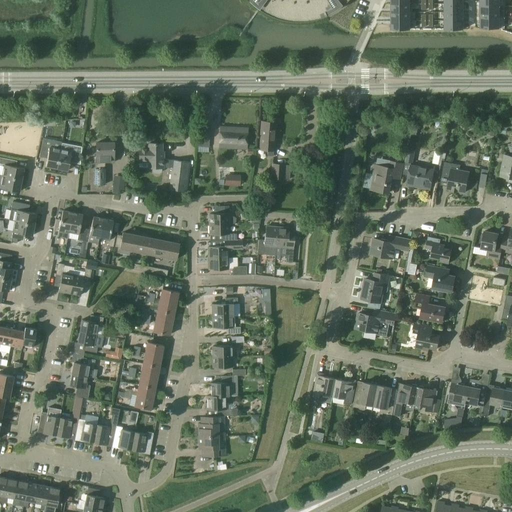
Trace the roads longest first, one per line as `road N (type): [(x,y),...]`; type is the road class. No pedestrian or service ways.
road 1 (residential): [(125,495),(153,485),(168,467),(192,329),(190,214)]
road 2 (residential): [(330,347),(364,220),(511,204)]
road 3 (tertiary): [(0,83),(254,82)]
road 4 (tertiary): [(447,81),(384,75),(254,82)]
road 5 (tertiary): [(254,82),(447,81)]
road 6 (tertiary): [(511,450),(432,456),(357,487)]
road 7 (residential): [(51,193),(190,214)]
road 8 (residential): [(453,353),(432,367),(330,347)]
road 9 (residential): [(190,214),(198,200),(240,199),(248,213),(299,217)]
